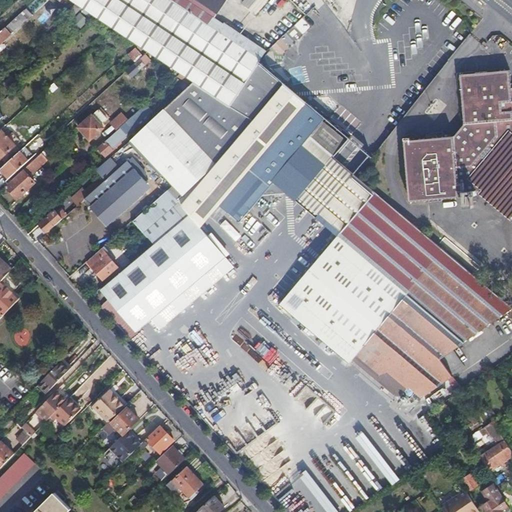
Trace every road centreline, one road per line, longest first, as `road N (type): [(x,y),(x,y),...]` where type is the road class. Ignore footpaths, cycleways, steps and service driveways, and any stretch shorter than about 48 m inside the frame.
road 1 (residential): [(0,218),(268,511)]
road 2 (unknown): [(252,280),(224,320),(225,332),(305,431),(331,435),(359,409),(352,382)]
road 3 (unknown): [(371,70),(415,11),(430,12),(438,32),(369,112)]
road 4 (unknown): [(369,112),(252,280)]
road 5 (unknown): [(371,70),(326,35),(313,37),(306,52),(311,70),(369,112)]
road 6 (unknown): [(352,382),(252,280)]
